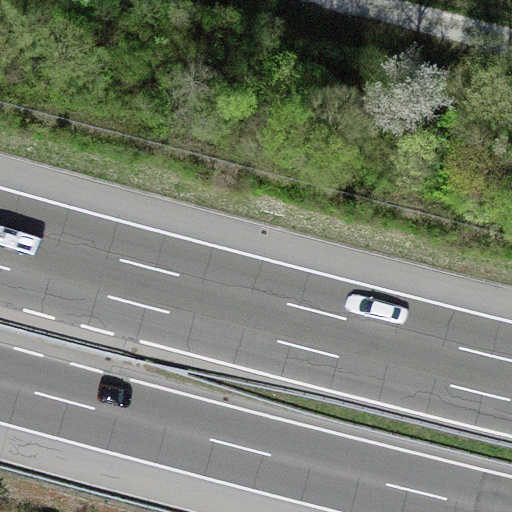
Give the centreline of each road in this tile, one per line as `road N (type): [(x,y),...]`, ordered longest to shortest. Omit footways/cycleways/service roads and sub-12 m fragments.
road 1 (motorway): [(511,379),(0,245)]
road 2 (motorway): [(0,383),(495,511)]
road 3 (track): [(346,0),(511,41)]
